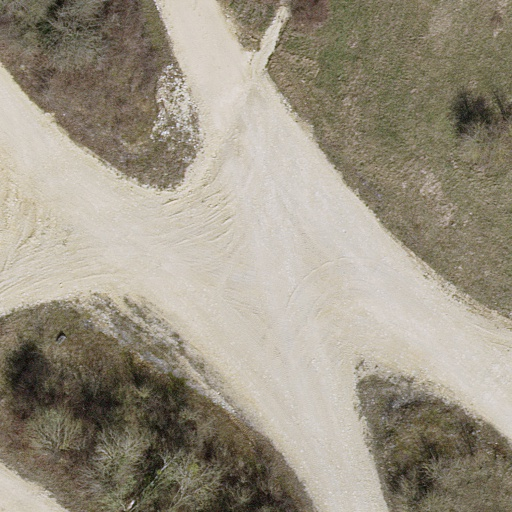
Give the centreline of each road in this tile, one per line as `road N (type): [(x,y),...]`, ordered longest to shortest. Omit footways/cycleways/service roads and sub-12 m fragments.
road 1 (track): [(185,0),(274,300),(511,374)]
road 2 (track): [(350,511),(274,300),(46,230)]
road 3 (track): [(0,155),(46,230),(0,271)]
